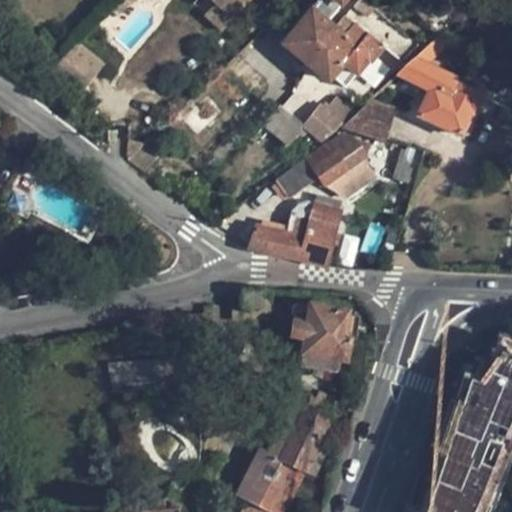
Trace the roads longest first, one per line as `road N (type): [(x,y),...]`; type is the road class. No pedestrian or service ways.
road 1 (residential): [(236,272),(0,81)]
road 2 (residential): [(236,272),(0,330)]
road 3 (residential): [(434,304),(408,287),(236,272)]
